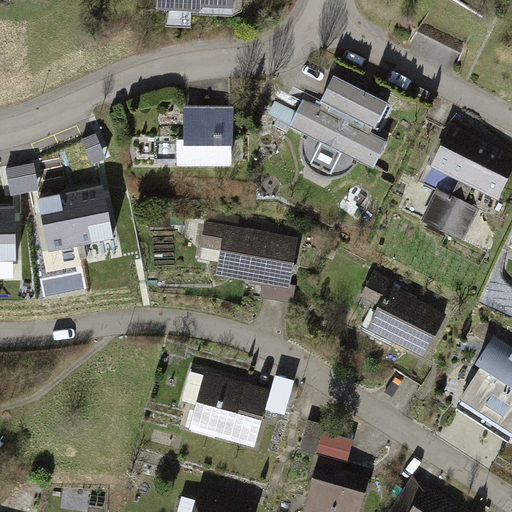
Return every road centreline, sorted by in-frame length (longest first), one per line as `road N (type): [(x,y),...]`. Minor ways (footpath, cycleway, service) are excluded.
road 1 (residential): [(511,504),(279,351),(224,327),(155,318),(0,332)]
road 2 (residential): [(328,32),(269,59),(147,77),(0,132)]
road 3 (residential): [(511,118),(328,32)]
